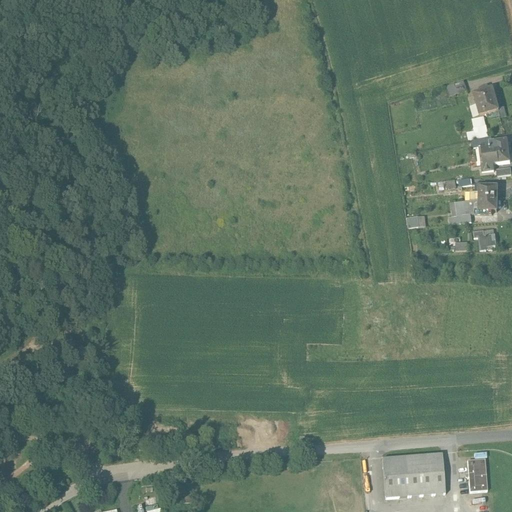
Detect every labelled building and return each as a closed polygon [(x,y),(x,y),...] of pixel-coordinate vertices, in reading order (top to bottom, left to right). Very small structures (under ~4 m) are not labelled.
[(473,94),(479,115),(498,110),(492,89),(487,90),(486,85),(479,87),(480,92),(473,94)] [(466,91),(464,86),(456,89),(457,94),(466,91)] [(474,129),(468,130),(468,137),(488,136),(487,115),(473,116),(474,129)] [(495,147),(497,164),(509,163),(507,148),(508,148),(508,144),(506,144),(506,141),(496,143),(495,142),(492,142),(492,147),(495,147)] [(496,170),(497,177),(510,175),(509,168),(496,170)] [(479,200),(497,200),(497,193),(496,193),(496,188),(489,188),(489,184),(474,184),(474,193),(478,193),(479,200)] [(478,193),(474,193),(474,196),(462,196),(462,203),(479,201),(479,200),(478,193)] [(497,207),(497,200),(479,200),(479,201),(479,207),(474,207),(474,210),(474,216),(489,216),(489,212),(496,212),(496,207),(497,207)] [(479,207),(479,201),(462,203),(459,203),(460,212),(474,210),(474,207),(479,207)] [(452,218),(452,226),(471,224),(470,216),(452,218)] [(417,219),(406,220),(406,222),(408,231),(418,230),(417,219)] [(495,236),(486,237),(487,247),(496,246),(495,236)] [(467,243),(455,244),(455,252),(467,252),(467,243)] [(441,458),(383,463),(386,503),(445,498),(441,458)] [(484,463),(467,464),(469,495),(486,494),(484,463)] [(146,511),(160,511),(159,498),(145,500),(146,511)]
